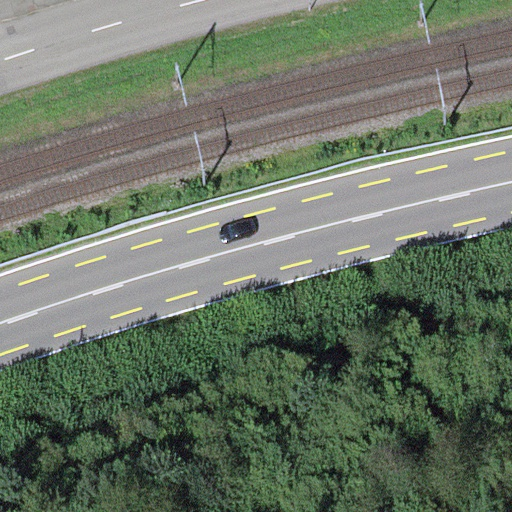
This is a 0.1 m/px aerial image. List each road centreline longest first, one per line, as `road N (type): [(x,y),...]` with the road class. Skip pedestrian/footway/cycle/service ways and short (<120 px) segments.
road 1 (primary): [(511,181),(220,255),(0,324)]
road 2 (unclassified): [(229,0),(0,62)]
